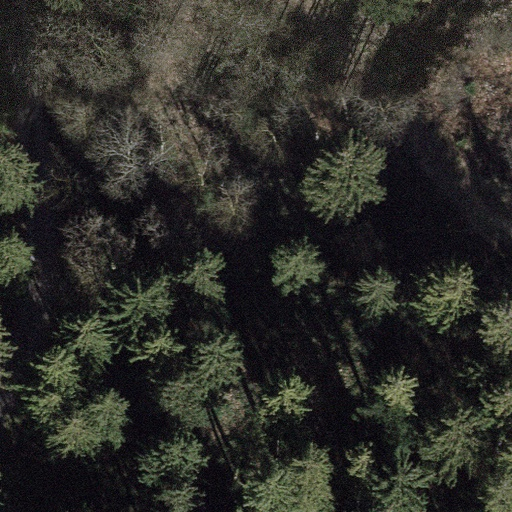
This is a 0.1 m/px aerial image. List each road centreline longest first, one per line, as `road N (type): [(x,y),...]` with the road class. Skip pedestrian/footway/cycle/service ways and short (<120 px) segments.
road 1 (track): [(0,427),(31,366),(47,277),(14,0)]
road 2 (track): [(299,0),(511,216)]
